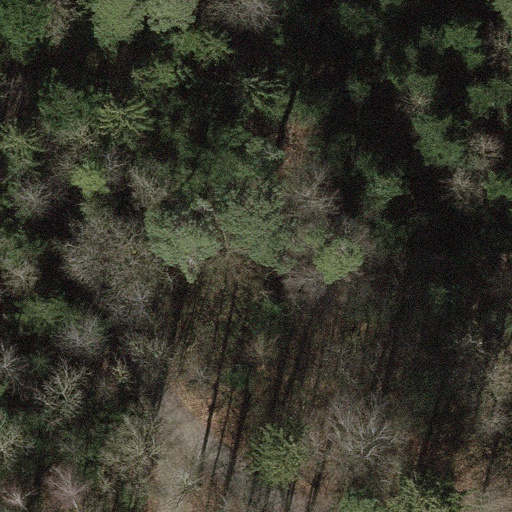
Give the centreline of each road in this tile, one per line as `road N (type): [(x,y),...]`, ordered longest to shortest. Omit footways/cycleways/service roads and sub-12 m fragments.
road 1 (track): [(169,407),(0,59)]
road 2 (track): [(307,511),(234,474),(169,407)]
road 3 (track): [(0,422),(138,346)]
